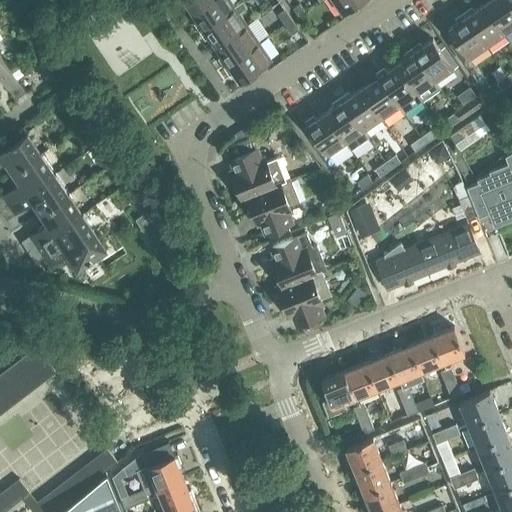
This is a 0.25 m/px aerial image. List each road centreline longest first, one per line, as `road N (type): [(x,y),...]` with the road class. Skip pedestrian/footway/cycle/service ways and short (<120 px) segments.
road 1 (residential): [(234,277),(196,180),(192,141),(391,0)]
road 2 (residential): [(0,287),(135,322),(234,277)]
road 3 (residential): [(242,511),(190,400),(153,419),(110,358)]
road 4 (residential): [(277,365),(497,278)]
road 5 (residential): [(325,511),(277,365)]
